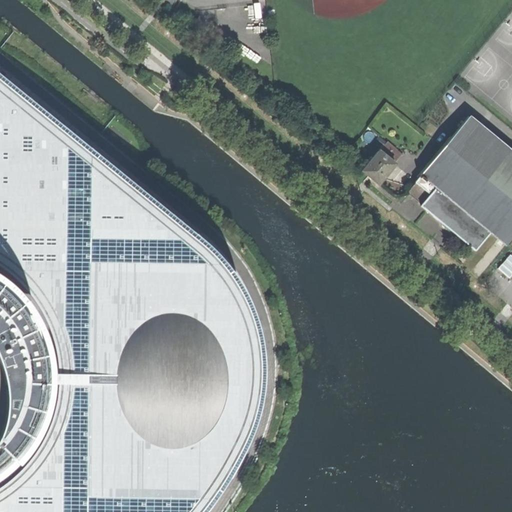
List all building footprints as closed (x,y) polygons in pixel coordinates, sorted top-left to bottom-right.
[(179,10),(175,20),(183,23),(187,13),(179,10)] [(0,511),(197,511),(214,489),(227,470),(236,452),(243,437),(249,420),(252,407),(256,390),(256,370),(254,345),(250,319),(241,297),(229,278),(215,258),(212,254),(0,79),(0,478),(4,476),(14,467),(22,457),(29,448),(35,437),(41,426),(45,413),(30,408),(32,397),(33,387),(34,373),(33,360),(30,347),(49,341),(51,351),(54,364),(54,381),(53,398),(49,414),(44,427),(37,442),(29,454),(20,466),(11,476),(0,484),(0,511)] [(506,245),(511,237),(511,151),(468,117),(420,175),(489,231),(506,245)] [(369,176),(378,184),(395,164),(379,150),(362,170),(369,176)] [(475,250),(489,231),(420,175),(406,193),(420,205),(420,206),(475,250)]
